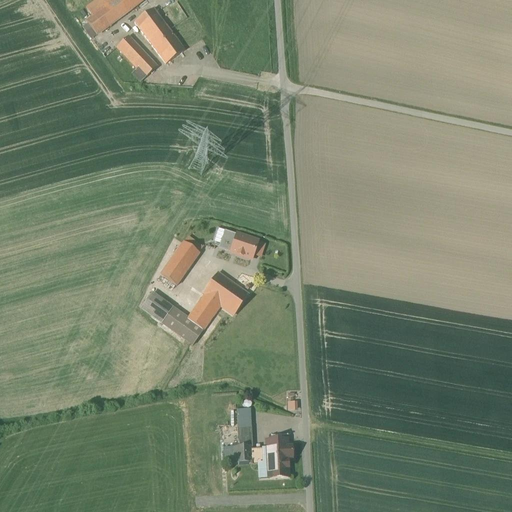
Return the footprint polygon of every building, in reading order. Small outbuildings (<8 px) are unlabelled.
[(94,38),(145,2),(143,0),(97,0),(83,10),(90,19),(84,24),(94,38)] [(149,14),(132,26),(163,68),(183,53),(165,29),(176,20),(168,9),(153,19),(149,14)] [(113,50),(142,81),(154,70),(126,39),(113,50)] [(264,243),(215,229),(209,249),(249,261),(251,257),(259,260),(264,243)] [(157,278),(175,289),(198,258),(180,247),(157,278)] [(219,311),(254,337),(276,307),(221,272),(186,320),(152,295),(140,310),(191,349),(219,311)] [(297,411),(297,403),(286,403),(286,412),(297,411)] [(237,404),(216,405),(218,448),(239,447),(237,404)] [(269,480),(288,479),(287,456),(292,455),(291,449),(286,450),(286,441),(267,442),(267,454),(268,466),(269,480)] [(252,455),(251,448),(224,449),(225,465),(252,464),(252,455)] [(267,454),(252,455),(252,464),(252,466),(268,466),(267,454)]
